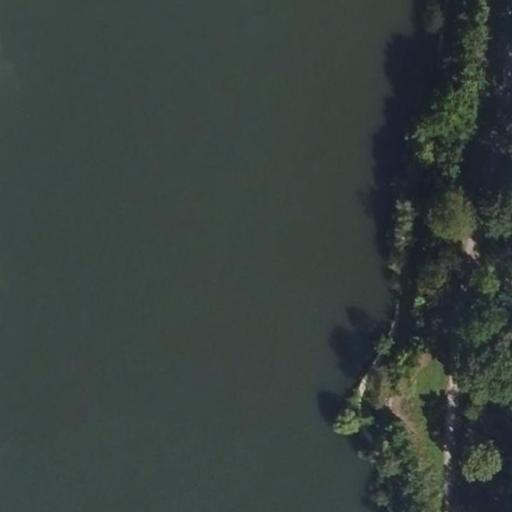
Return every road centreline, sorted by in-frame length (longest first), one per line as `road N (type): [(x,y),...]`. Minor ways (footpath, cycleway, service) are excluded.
road 1 (primary): [(388,511),(0,348)]
road 2 (primary): [(0,394),(281,511)]
